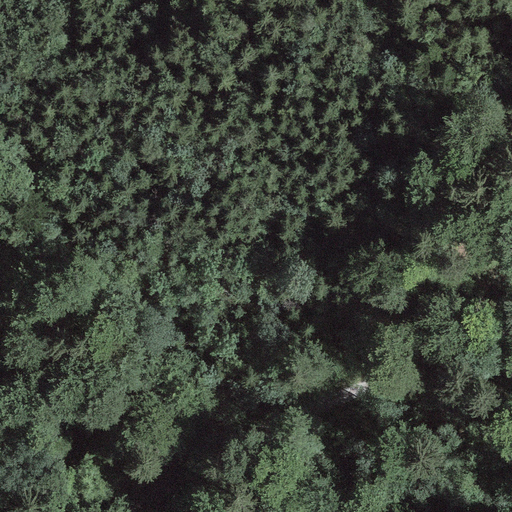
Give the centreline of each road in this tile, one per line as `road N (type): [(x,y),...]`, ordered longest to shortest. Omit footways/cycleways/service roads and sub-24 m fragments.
road 1 (track): [(124,511),(185,450),(362,389)]
road 2 (track): [(511,330),(362,389)]
